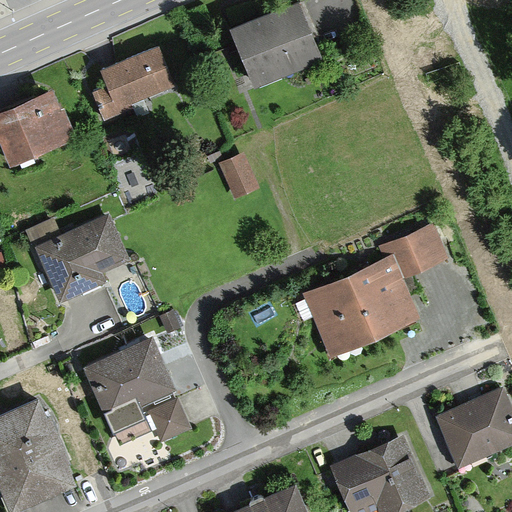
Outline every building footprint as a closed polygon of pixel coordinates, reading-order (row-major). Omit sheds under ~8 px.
[(303,0),(302,0),(234,27),(257,83),(326,56),(303,0)] [(113,83),(94,91),(106,121),(180,90),(161,46),(107,69),(113,83)] [(55,86),(0,108),(0,120),(17,163),(77,138),(55,86)] [(246,154),(224,163),(239,198),(260,189),(246,154)] [(113,212),(35,244),(58,299),(101,281),(97,270),(131,256),(113,212)] [(391,261),(310,294),(335,355),(428,317),(411,277),(447,262),(434,231),(387,250),(391,261)] [(155,339),(90,368),(112,418),(177,389),(155,339)] [(511,403),(505,388),(440,417),(461,466),(511,443),(511,403)] [(177,399),(149,413),(165,444),(193,430),(177,399)] [(42,401),(0,419),(0,473),(16,510),(78,483),(42,401)] [(405,437),(337,464),(355,508),(379,499),(384,511),(390,511),(429,496),(405,437)] [(313,511),(302,483),(232,511),(313,511)]
